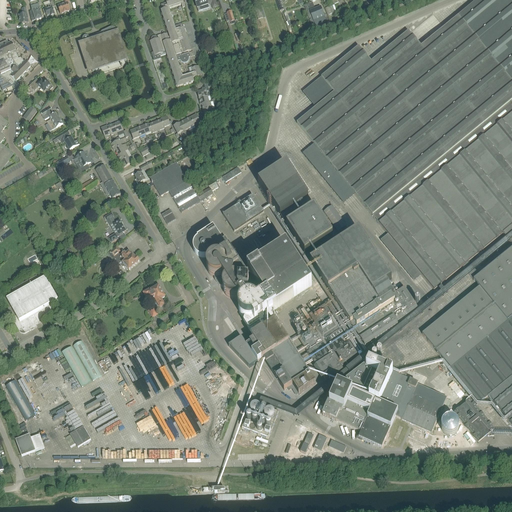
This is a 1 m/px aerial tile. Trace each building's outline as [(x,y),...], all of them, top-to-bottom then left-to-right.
[(29,0),(30,2),(32,10),(31,10),(31,11),(30,12),(31,17),(32,22),(43,19),(41,14),(39,6),(37,1),(37,0),(29,0)] [(55,7),(52,0),(49,0),(49,1),(44,3),(46,9),(44,10),(45,13),(46,12),(47,17),(50,16),(50,17),(55,15),(53,7),(55,7)] [(69,0),(64,0),(66,4),(58,6),(60,14),(71,11),(68,3),(70,2),(69,0)] [(152,40),(150,41),(154,52),(152,53),(154,61),(161,59),(162,59),(161,56),(167,54),(178,87),(194,82),(193,78),(201,76),(202,76),(200,70),(199,66),(196,67),(196,66),(189,68),(191,74),(184,76),(182,72),(183,71),(182,68),(181,68),(179,61),(180,61),(181,62),(182,63),(183,63),(184,64),(185,64),(186,64),(187,63),(188,62),(189,62),(189,61),(190,59),(190,58),(190,57),(191,57),(195,56),(193,52),(183,55),(182,53),(191,50),(184,27),(176,29),(170,10),(171,9),(182,5),(183,8),(185,7),(183,0),(169,0),(166,1),(167,3),(162,5),(163,10),(161,10),(170,36),(168,37),(167,34),(162,35),(161,36),(159,37),(159,38),(158,38),(158,39),(157,38),(157,37),(156,36),(155,36),(154,36),(153,37),(152,38),(151,39),(151,40),(152,40)] [(197,8),(202,7),(212,4),(213,8),(217,7),(215,0),(208,0),(207,0),(195,0),(197,8)] [(275,0),(280,11),(284,10),(280,0),(275,0)] [(315,108),(297,123),(314,145),(303,154),(331,188),(344,204),(355,194),(388,235),(382,240),(414,282),(422,276),(431,286),(434,290),(463,267),(474,280),(479,276),(468,262),(474,258),(503,234),(511,227),(511,226),(511,0),(477,0),(458,16),(421,47),(408,31),(405,34),(371,62),(359,47),(334,67),(322,78),(334,93),(315,108)] [(315,9),(313,3),(307,5),(310,12),(307,13),(312,25),(326,20),(321,7),(315,9)] [(19,15),(21,24),(29,23),(27,14),(26,8),(22,9),(23,15),(19,15)] [(230,21),(230,23),(235,21),(232,11),(227,12),(227,13),(224,15),(227,22),(230,21)] [(96,71),(97,76),(126,66),(125,61),(128,60),(128,61),(119,31),(117,32),(117,30),(115,28),(114,28),(113,27),(112,28),(110,28),(102,32),(101,33),(101,34),(90,38),(89,36),(88,36),(86,36),(85,36),(83,37),(83,38),(83,39),(83,42),(94,71),(96,71)] [(0,74),(0,75),(1,76),(12,86),(14,88),(15,88),(18,84),(16,82),(21,76),(22,77),(24,75),(23,74),(26,72),(27,72),(29,70),(28,69),(31,67),(25,61),(24,62),(20,58),(18,59),(11,43),(8,44),(0,47),(0,74)] [(244,50),(238,53),(241,59),(247,57),(244,50)] [(318,64),(307,72),(311,78),(322,69),(318,64)] [(0,75),(0,74),(0,85),(1,87),(2,91),(12,86),(1,76),(0,75)] [(304,74),(294,84),(301,91),(311,82),(304,74)] [(160,79),(164,89),(168,87),(164,78),(160,79)] [(48,92),(49,91),(53,88),(46,80),(45,81),(44,80),(40,83),(37,80),(30,86),(35,91),(39,87),(44,92),(47,90),(48,92)] [(197,92),(199,99),(208,97),(207,93),(209,93),(208,90),(206,90),(205,88),(202,89),(202,91),(197,92)] [(199,99),(201,105),(211,103),(211,102),(209,103),(208,97),(199,99)] [(202,105),(203,111),(212,109),(211,103),(201,105),(202,105)] [(31,108),(23,118),(29,123),(32,119),(37,112),(35,111),(31,108)] [(51,108),(41,114),(45,120),(50,117),(51,120),(47,123),(52,131),(56,128),(57,128),(63,124),(59,117),(58,118),(56,114),(53,115),(52,112),(53,111),(51,108)] [(213,114),(212,109),(203,111),(205,118),(210,116),(211,119),(214,118),(214,116),(213,114)] [(190,118),(195,126),(201,122),(196,115),(190,118)] [(167,117),(161,119),(164,127),(171,125),(167,117)] [(0,172),(13,154),(5,148),(0,144),(0,143),(4,138),(0,134),(0,133),(7,124),(0,118),(0,172)] [(185,121),(189,129),(195,126),(190,118),(185,121)] [(155,123),(159,131),(165,129),(161,120),(155,123)] [(185,131),(189,129),(185,121),(174,127),(178,134),(181,133),(184,138),(185,140),(189,138),(185,131)] [(114,125),(117,133),(124,131),(120,122),(114,125)] [(152,133),(159,131),(155,123),(149,125),(152,133)] [(143,126),(146,135),(152,132),(149,124),(143,126)] [(108,126),(111,136),(117,133),(114,125),(108,127),(108,126)] [(111,136),(108,126),(101,129),(105,139),(109,138),(108,135),(111,134),(111,136)] [(137,129),(140,137),(146,135),(143,126),(137,129)] [(133,140),(140,137),(137,129),(130,131),(133,140)] [(65,133),(61,136),(57,138),(57,137),(52,139),(53,142),(55,144),(61,140),(63,144),(65,142),(68,147),(67,148),(69,150),(70,151),(72,149),(77,147),(80,145),(77,141),(74,143),(70,135),(65,137),(64,134),(65,133)] [(22,143),(27,140),(25,136),(22,138),(22,139),(20,140),(20,141),(19,142),(17,143),(19,146),(23,144),(22,143)] [(111,145),(114,151),(123,146),(123,145),(122,146),(119,140),(117,141),(115,142),(111,145)] [(118,156),(126,151),(124,147),(123,146),(114,151),(115,150),(119,156),(118,156)] [(140,152),(143,157),(151,152),(148,147),(140,152)] [(118,156),(121,162),(129,158),(125,152),(126,151),(118,156)] [(80,175),(87,171),(91,169),(91,168),(90,169),(88,165),(91,163),(88,158),(88,159),(84,153),(80,155),(73,159),(75,163),(78,161),(82,168),(77,171),(80,175)] [(70,162),(67,157),(58,162),(62,168),(70,162)] [(129,158),(121,162),(124,168),(132,163),(129,158)] [(142,171),(144,170),(145,171),(153,167),(151,162),(140,168),(142,171)] [(154,176),(150,179),(152,182),(152,183),(152,184),(153,183),(161,197),(169,192),(181,214),(201,202),(189,180),(188,181),(185,177),(177,163),(168,168),(154,176)] [(104,165),(96,170),(108,191),(106,193),(107,196),(110,195),(112,200),(121,195),(104,165)] [(287,227),(305,255),(333,236),(287,166),(259,183),(288,226),(287,227)] [(238,168),(222,177),(226,183),(241,173),(238,168)] [(139,184),(143,182),(146,180),(141,172),(135,176),(137,179),(136,179),(139,184)] [(92,181),(92,180),(80,187),(84,194),(101,184),(97,178),(92,181)] [(210,188),(198,195),(201,202),(214,194),(212,192),(218,188),(215,183),(209,186),(210,188)] [(223,215),(234,232),(264,212),(253,195),(223,215)] [(332,206),(324,212),(338,232),(347,226),(332,206)] [(170,210),(162,215),(166,223),(168,225),(176,220),(175,218),(170,210)] [(112,213),(108,216),(105,217),(105,218),(106,221),(107,221),(115,234),(109,238),(112,243),(114,241),(115,242),(116,241),(118,239),(117,238),(123,234),(123,233),(126,231),(120,220),(116,222),(113,218),(114,217),(112,213)] [(258,220),(266,232),(273,228),(265,216),(258,220)] [(193,247),(193,248),(193,249),(194,249),(194,250),(194,251),(194,252),(195,253),(195,254),(196,254),(196,255),(197,255),(197,256),(198,256),(198,257),(199,257),(200,257),(200,258),(201,258),(202,258),(203,258),(204,258),(205,258),(206,258),(207,258),(209,261),(209,262),(208,262),(208,263),(208,264),(207,265),(207,266),(207,267),(207,268),(207,269),(207,270),(208,271),(208,272),(208,273),(209,273),(209,274),(210,274),(210,275),(211,275),(211,276),(212,276),(212,277),(213,277),(214,277),(215,278),(215,280),(218,284),(219,287),(223,287),(223,288),(223,289),(223,290),(223,291),(224,291),(224,292),(224,293),(225,293),(225,294),(225,295),(226,295),(226,296),(227,296),(227,297),(228,297),(229,297),(229,298),(230,298),(231,298),(232,299),(233,299),(234,299),(235,299),(236,298),(237,298),(238,298),(239,297),(242,302),(241,302),(241,303),(240,304),(240,305),(239,306),(239,307),(239,308),(239,309),(239,310),(239,311),(239,312),(240,313),(240,314),(241,315),(242,316),(242,317),(243,317),(243,318),(244,318),(245,318),(245,319),(246,319),(247,319),(248,319),(251,324),(247,328),(252,335),(256,332),(257,334),(251,338),(254,342),(250,344),(247,346),(247,347),(258,363),(262,361),(264,359),(284,391),(288,388),(289,391),(294,388),(299,394),(316,384),(313,379),(275,322),(274,322),(269,314),(271,312),(312,285),(286,246),(271,256),(271,255),(269,253),(261,258),(263,261),(247,271),(245,268),(228,241),(225,237),(222,240),(221,240),(216,232),(214,228),(198,238),(198,239),(197,240),(196,240),(196,241),(195,241),(195,242),(195,243),(194,243),(194,244),(194,245),(194,246),(193,247)] [(359,231),(310,263),(334,300),(365,347),(398,325),(396,323),(418,309),(415,305),(405,289),(399,292),(359,231)] [(111,252),(108,254),(118,265),(123,261),(124,262),(123,263),(126,267),(129,271),(140,261),(137,257),(136,258),(133,255),(132,255),(129,251),(126,254),(125,253),(123,254),(117,247),(113,250),(111,252)] [(473,281),(479,288),(422,334),(436,351),(447,365),(448,365),(511,311),(511,248),(485,271),(479,276),(474,280),(473,281)] [(68,257),(63,262),(67,266),(72,262),(68,257)] [(12,319),(19,331),(20,332),(20,333),(21,333),(22,334),(23,334),(24,334),(25,334),(26,334),(26,333),(32,330),(37,327),(36,325),(56,314),(51,305),(59,301),(56,296),(45,276),(39,279),(37,275),(12,289),(14,293),(6,298),(11,307),(16,316),(12,319)] [(428,297),(442,296),(454,288),(454,283),(450,284),(448,280),(444,283),(445,292),(441,287),(438,289),(427,296),(428,297)] [(144,293),(146,298),(149,296),(155,307),(159,305),(160,308),(164,305),(161,299),(163,298),(164,298),(165,298),(165,296),(164,295),(160,288),(159,286),(158,286),(157,287),(151,290),(150,289),(144,293)] [(304,308),(298,311),(303,318),(312,332),(299,340),(316,366),(323,377),(326,382),(343,370),(341,367),(358,356),(325,306),(309,316),(307,312),(304,308)] [(159,315),(154,307),(148,310),(153,318),(159,315)] [(511,311),(448,365),(468,390),(479,404),(489,396),(511,424),(511,311)] [(194,335),(189,337),(190,340),(185,343),(187,345),(196,340),(194,335)] [(83,341),(73,346),(93,381),(102,376),(83,341)] [(72,347),(62,353),(82,388),(91,382),(72,347)] [(328,403),(323,415),(359,432),(356,438),(357,439),(362,441),(363,440),(382,448),(385,441),(396,418),(432,434),(443,408),(447,398),(405,379),(408,371),(402,369),(399,376),(369,363),(366,368),(364,367),(339,386),(331,404),(328,403)] [(16,381),(6,387),(26,421),(36,416),(16,381)] [(184,410),(201,401),(191,382),(173,391),(177,399),(177,400),(169,400),(169,409),(158,410),(163,407),(163,405),(150,412),(142,412),(143,415),(148,417),(146,422),(142,425),(143,427),(157,426),(159,429),(164,426),(158,415),(164,417),(164,413),(167,411),(169,413),(169,411),(171,413),(174,413),(175,415),(182,412),(182,407),(184,410)] [(104,397),(115,393),(113,388),(102,392),(104,397)] [(470,400),(454,413),(478,442),(494,429),(470,400)] [(252,402),(242,429),(269,439),(279,412),(252,402)] [(202,434),(194,417),(201,413),(198,406),(181,414),(184,419),(187,418),(194,432),(198,430),(200,435),(202,434)] [(91,440),(83,427),(70,435),(78,448),(91,440)] [(19,439),(16,440),(21,455),(22,457),(36,452),(31,438),(30,435),(23,438),(19,439)] [(321,452),(327,439),(320,435),(314,448),(321,452)] [(329,447),(344,454),(347,447),(332,441),(329,447)]
